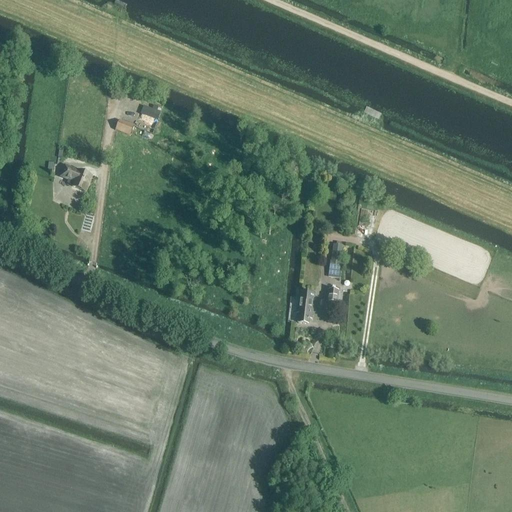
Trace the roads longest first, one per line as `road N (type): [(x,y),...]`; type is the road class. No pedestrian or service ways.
road 1 (unclassified): [(511,402),(199,345),(0,244)]
road 2 (track): [(272,0),(511,101)]
road 3 (track): [(342,511),(284,366)]
